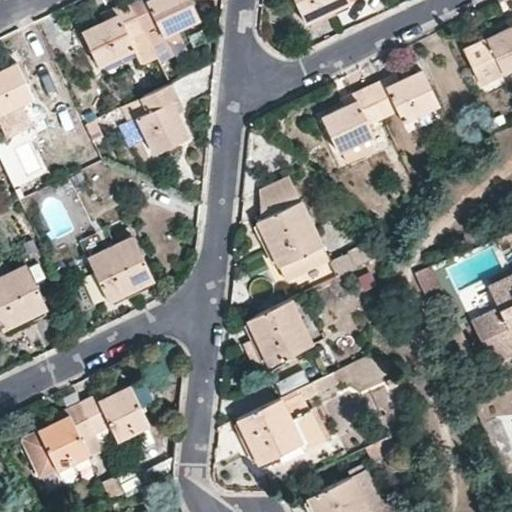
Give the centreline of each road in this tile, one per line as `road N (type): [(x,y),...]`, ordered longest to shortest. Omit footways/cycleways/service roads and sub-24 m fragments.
road 1 (residential): [(460,0),(235,100)]
road 2 (residential): [(0,397),(211,298)]
road 3 (residential): [(212,511),(191,478),(211,298)]
road 4 (residential): [(211,298),(235,100)]
